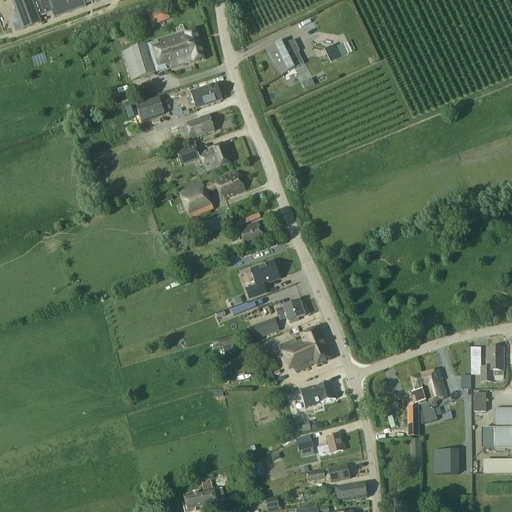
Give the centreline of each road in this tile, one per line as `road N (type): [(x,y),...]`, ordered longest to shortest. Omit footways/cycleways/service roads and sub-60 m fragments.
road 1 (unclassified): [(351,376),(263,159),(230,61),(220,0)]
road 2 (unclassified): [(351,376),(444,338),(511,322)]
road 3 (unclassified): [(375,511),(365,400),(351,376)]
